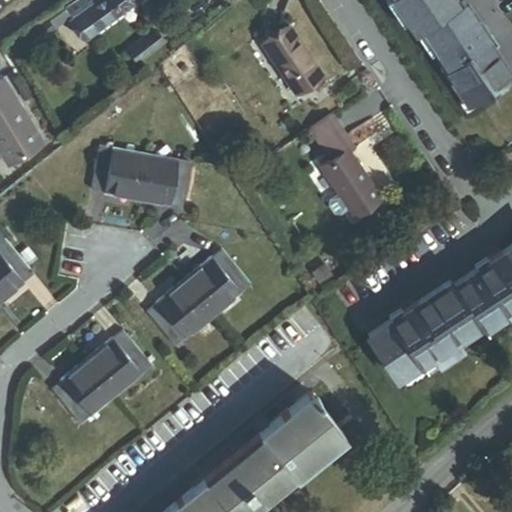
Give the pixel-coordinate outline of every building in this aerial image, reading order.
[(79,0),(66,9),(84,38),(138,0),(79,0)] [(510,73),(485,36),(487,35),(463,0),(459,0),(457,2),(455,0),(390,0),(413,33),(419,29),(443,65),(441,67),(466,103),(510,73)] [(295,94),(321,76),(289,27),(263,45),(295,94)] [(129,49),(138,62),(162,44),(152,31),(129,49)] [(511,138),(511,76),(510,73),(466,103),(497,149),(511,138)] [(0,149),(9,165),(41,145),(2,81),(0,82),(0,149)] [(91,188),(137,197),(145,155),(100,146),(91,188)] [(354,216),(380,199),(347,149),(321,167),(354,216)] [(137,197),(182,206),(190,164),(145,155),(137,197)] [(0,300),(32,275),(3,240),(1,242),(0,243),(0,300)] [(364,336),(394,380),(416,365),(419,369),(434,359),(438,364),(463,347),(458,339),(480,324),(483,328),(506,312),(511,320),(511,244),(500,252),(498,249),(486,257),(488,260),(452,284),(449,279),(415,303),(413,300),(402,308),(403,310),(364,336)] [(213,315),(250,284),(249,284),(236,268),(221,250),(184,281),(213,315)] [(256,278),(243,262),(236,268),(249,284),(256,278)] [(146,312),(175,347),(213,315),(184,281),(146,312)] [(86,361),(114,394),(150,365),(122,332),(86,361)] [(79,423),(114,394),(86,361),(52,390),(79,423)] [(245,511),(340,433),(308,394),(283,414),(233,456),(165,511),(245,511)]
